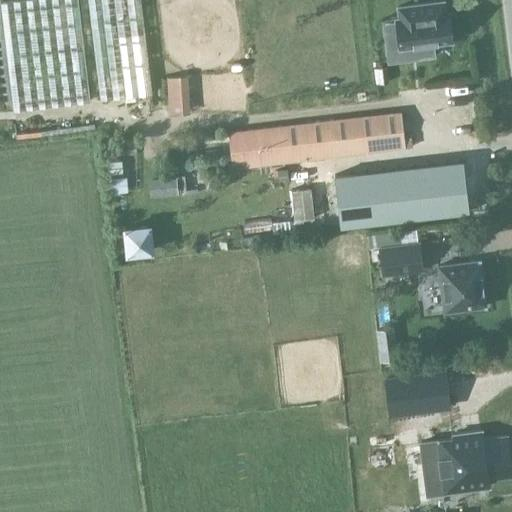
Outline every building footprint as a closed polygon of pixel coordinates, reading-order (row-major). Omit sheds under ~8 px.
[(8,0),(0,1),(0,4),(13,109),(90,100),(77,0),(8,0)] [(140,0),(87,0),(99,99),(151,93),(140,0)] [(397,6),(399,17),(395,17),(398,47),(452,41),(449,11),(446,11),(444,0),(397,6)] [(189,95),(187,75),(166,76),(169,114),(179,113),(190,112),(189,95)] [(405,150),(401,113),(229,134),(234,171),(405,150)] [(121,161),(110,162),(111,173),(122,172),(121,161)] [(364,175),(333,179),(338,226),(371,223),(470,211),(464,163),(408,169),(364,175)] [(287,170),(276,171),(277,180),(288,179),(287,170)] [(126,176),(111,177),(111,186),(112,191),(127,190),(126,176)] [(177,177),(150,180),(151,193),(178,190),(177,177)] [(148,225),(124,227),(127,252),(151,249),(148,225)] [(419,240),(378,245),(381,274),(423,269),(419,240)] [(481,258),(436,264),(442,311),(486,306),(481,258)] [(394,328),(376,330),(380,361),(397,359),(394,328)] [(444,371),(385,379),(390,414),(449,406),(444,371)] [(421,445),(428,494),(489,486),(488,478),(511,475),(506,437),(483,440),(482,432),(454,436),(454,440),(421,445)]
